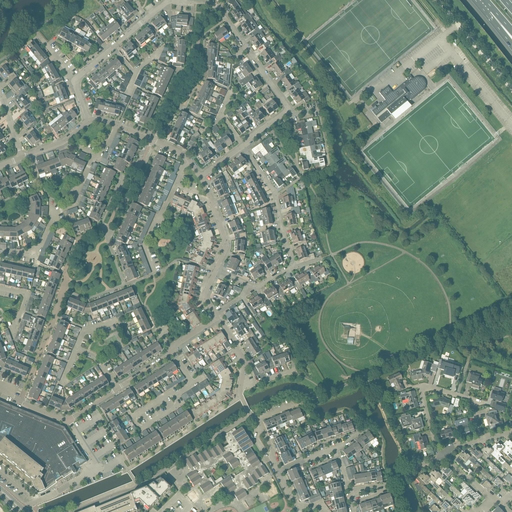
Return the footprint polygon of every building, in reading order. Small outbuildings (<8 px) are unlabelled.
[(113,8),(113,9),(114,10),(116,8),(124,2),(122,0),(116,0),(118,3),(114,5),(114,6),(113,6),(113,7),(113,8)] [(232,6),(234,10),(230,13),(234,17),(241,12),(239,9),(241,8),(235,0),(234,0),(231,0),(231,2),(229,1),(228,3),(232,6)] [(124,2),(116,8),(119,11),(121,11),(124,13),(131,7),(128,3),(126,4),(125,5),(124,3),(125,3),(124,2)] [(127,21),(134,16),(132,14),(135,11),(131,7),(124,13),(122,15),(127,21)] [(244,10),(241,12),(234,17),(237,22),(243,17),(245,20),(250,16),(248,14),(247,14),(244,10)] [(156,21),(162,28),(166,24),(163,20),(165,18),(162,14),(158,17),(159,18),(156,21)] [(181,28),(181,26),(182,16),(177,16),(177,17),(170,16),(171,23),(172,29),(175,29),(175,28),(176,28),(181,28)] [(251,19),(250,16),(245,20),(247,22),(240,27),(244,31),(255,23),(251,19)] [(112,18),(108,22),(110,25),(117,33),(119,32),(117,30),(120,28),(115,21),(112,18)] [(158,31),(162,28),(156,21),(152,24),(158,31)] [(253,31),(255,34),(260,30),(255,23),(244,31),(247,36),(253,31)] [(117,33),(110,25),(106,28),(111,35),(114,33),(116,34),(117,33)] [(61,26),(57,34),(60,36),(59,37),(62,38),(61,40),(63,41),(68,32),(63,29),(64,28),(61,26)] [(109,37),(111,35),(106,28),(104,26),(100,29),(109,40),(110,39),(109,37)] [(221,30),(219,32),(223,38),(228,34),(230,32),(226,27),(224,29),(224,28),(223,28),(223,27),(220,29),(221,30)] [(143,31),(149,39),(151,42),(156,38),(158,41),(160,39),(156,34),(154,36),(147,28),(143,31)] [(75,32),(70,29),(68,32),(63,41),(65,42),(66,40),(69,42),(75,32)] [(98,35),(103,42),(106,39),(107,41),(109,40),(100,29),(98,31),(100,33),(98,35)] [(253,45),(261,39),(264,37),(260,30),(255,34),(256,36),(250,40),(253,45)] [(149,39),(143,31),(139,35),(145,42),(149,39)] [(71,46),(72,47),(79,34),(75,32),(69,42),(72,44),(71,46)] [(219,32),(214,35),(219,41),(223,38),(219,32)] [(79,34),(72,47),(74,48),(75,46),(78,47),(82,40),(84,37),(82,36),(79,34)] [(145,42),(139,35),(134,38),(141,46),(145,42)] [(178,46),(185,47),(186,41),(184,41),(184,38),(174,37),(173,39),(176,40),(178,41),(178,42),(177,42),(174,44),(174,46),(176,46),(178,46)] [(208,44),(207,50),(215,51),(216,43),(211,39),(209,41),(209,44),(208,44)] [(264,44),(261,39),(253,45),(257,49),(263,45),(264,47),(269,44),(268,41),(264,44)] [(87,42),(82,40),(78,47),(81,49),(80,51),(82,52),(87,42)] [(27,47),(30,52),(39,45),(38,43),(36,45),(34,42),(28,46),(26,44),(24,46),(26,48),(27,47)] [(92,45),(87,42),(82,52),(84,53),(85,51),(88,53),(92,45)] [(130,42),(126,46),(132,53),(136,50),(130,42)] [(260,54),(263,59),(271,53),(268,49),(271,46),(269,44),(264,47),(266,50),(260,54)] [(30,52),(34,56),(41,50),(38,48),(40,46),(39,45),(30,52)] [(134,55),(132,53),(126,46),(121,49),(129,59),(134,55)] [(43,53),(41,50),(34,56),(37,60),(46,53),(44,52),(43,53)] [(40,65),(41,67),(44,65),(42,63),(47,59),(45,56),(47,55),(46,53),(37,60),(41,64),(40,65)] [(273,58),(275,61),(280,57),(278,55),(274,57),(271,53),(263,59),(266,63),(273,58)] [(271,67),(274,72),(282,66),(279,62),(282,60),(280,57),(275,61),(277,63),(271,67)] [(184,64),(184,59),(176,58),(173,58),(174,58),(173,66),(182,67),(182,64),(184,64)] [(112,60),(110,61),(117,69),(122,66),(116,59),(113,62),(112,60)] [(6,60),(0,65),(0,75),(0,76),(8,70),(5,66),(8,63),(6,60)] [(110,64),(108,66),(113,73),(117,69),(110,61),(109,62),(110,64)] [(238,73),(239,75),(249,68),(246,63),(238,69),(240,72),(238,73)] [(44,69),(46,73),(56,68),(55,66),(53,67),(51,64),(45,68),(44,65),(41,67),(43,69),(44,69)] [(161,68),(160,71),(171,76),(173,71),(160,65),(159,67),(161,68)] [(111,79),(115,75),(113,73),(108,66),(105,68),(103,67),(102,68),(109,76),(111,79)] [(282,66),(274,72),(277,76),(283,72),(285,74),(290,71),(288,68),(287,69),(286,67),(284,69),(282,66)] [(46,73),(49,78),(57,74),(55,71),(57,70),(56,68),(46,73)] [(102,71),(99,73),(105,80),(109,76),(102,68),(100,69),(102,71)] [(245,81),(244,78),(245,78),(252,72),(249,68),(239,75),(242,80),(238,82),(240,85),(245,81)] [(7,78),(9,80),(17,74),(15,75),(13,73),(12,74),(8,70),(0,76),(4,80),(7,78)] [(169,82),(171,76),(160,71),(159,71),(157,76),(157,77),(169,82)] [(281,81),(284,86),(292,80),(288,76),(292,73),(290,71),(285,74),(287,77),(281,81)] [(95,73),(94,75),(101,83),(102,85),(106,82),(105,80),(99,73),(97,75),(95,73)] [(219,77),(219,74),(208,73),(207,79),(214,79),(213,81),(227,88),(228,85),(228,84),(219,80),(219,77)] [(8,85),(11,89),(19,83),(16,79),(19,76),(17,74),(9,80),(11,83),(8,85)] [(53,82),(55,85),(57,83),(56,81),(61,78),(60,76),(58,77),(57,74),(49,78),(52,83),(53,82)] [(139,74),(136,79),(143,82),(145,77),(139,74)] [(91,81),(89,83),(95,90),(97,88),(96,87),(101,83),(94,75),(92,76),(94,78),(91,80),(91,81)] [(372,112),(380,122),(381,123),(410,100),(411,100),(422,91),(424,89),(425,88),(425,86),(425,84),(424,82),(423,80),(422,79),(420,78),(418,78),(416,78),(415,79),(413,79),(410,75),(406,79),(409,83),(406,85),(405,83),(400,87),(401,88),(394,94),(387,86),(379,93),(385,101),(377,108),(372,112)] [(166,87),(169,82),(157,77),(156,78),(158,79),(157,80),(160,81),(159,84),(166,87)] [(249,89),(259,82),(256,77),(249,82),(248,79),(245,81),(240,85),(242,87),(245,85),(249,89)] [(134,85),(140,88),(143,82),(136,79),(134,85)] [(293,86),(295,88),(300,85),(298,82),(295,85),(292,80),(284,86),(287,90),(293,86)] [(19,83),(11,89),(15,94),(18,91),(20,94),(28,87),(26,85),(25,85),(21,81),(19,83)] [(50,87),(48,88),(51,95),(53,94),(54,94),(56,93),(64,90),(63,87),(65,86),(64,84),(63,81),(60,82),(57,83),(55,85),(53,85),(51,86),(50,87)] [(215,86),(205,81),(203,87),(213,91),(215,86)] [(154,87),(157,89),(164,92),(166,87),(159,84),(156,82),(154,87)] [(259,82),(249,89),(252,94),(254,92),(254,93),(262,86),(259,82)] [(291,95),(294,100),(302,94),(298,90),(302,87),(300,85),(295,88),(297,91),(291,95)] [(267,86),(259,92),(261,95),(263,94),(264,95),(268,92),(269,93),(270,93),(268,90),(269,89),(267,86)] [(17,107),(25,101),(23,98),(27,95),(24,91),(28,87),(20,94),(14,98),(16,100),(13,103),(17,107)] [(203,87),(200,92),(211,97),(213,91),(203,87)] [(157,89),(154,94),(162,97),(164,92),(157,89)] [(54,94),(53,94),(55,99),(58,98),(68,94),(68,92),(65,93),(64,90),(56,93),(54,94)] [(211,97),(200,92),(198,97),(205,100),(208,102),(211,97)] [(303,100),(305,102),(310,99),(305,92),(302,94),(294,100),(297,104),(303,100)] [(58,98),(55,99),(57,104),(60,103),(68,100),(67,97),(69,96),(68,94),(58,98)] [(159,99),(151,96),(147,94),(146,97),(150,99),(149,101),(156,105),(159,99)] [(203,104),(205,100),(198,97),(196,102),(203,106),(207,108),(208,106),(203,104)] [(270,98),(266,101),(273,111),(278,108),(270,98)] [(102,114),(105,102),(97,100),(94,109),(97,110),(101,111),(100,114),(102,114)] [(23,109),(25,111),(27,110),(33,105),(31,102),(28,105),(25,101),(17,107),(20,111),(23,109)] [(105,102),(102,114),(104,114),(104,112),(108,113),(111,102),(105,101),(105,102)] [(149,101),(147,107),(154,110),(156,105),(149,101)] [(201,111),(203,106),(196,102),(194,101),(191,107),(201,111)] [(269,115),(273,111),(266,101),(262,104),(259,101),(257,103),(260,108),(263,106),(269,115)] [(111,102),(108,113),(111,114),(111,116),(112,117),(115,106),(116,103),(111,102)] [(147,107),(142,105),(141,107),(143,108),(142,111),(151,115),(154,110),(147,107)] [(124,108),(115,106),(112,117),(114,117),(115,115),(119,116),(120,111),(123,112),(124,108)] [(201,111),(191,107),(189,112),(201,117),(201,115),(199,114),(201,111)] [(71,110),(67,113),(74,122),(76,121),(74,119),(77,117),(76,115),(78,113),(76,108),(72,111),(71,110)] [(19,120),(22,125),(30,118),(27,114),(29,113),(27,110),(25,111),(20,116),(22,118),(19,120)] [(140,116),(142,117),(149,120),(151,115),(142,111),(140,110),(139,112),(141,113),(139,116),(140,116)] [(254,114),(260,121),(264,118),(259,110),(254,114)] [(252,111),(248,114),(249,116),(255,125),(260,121),(254,114),(252,111)] [(66,112),(61,115),(68,124),(71,121),(72,123),(74,122),(67,113),(66,112)] [(179,117),(186,121),(191,123),(192,120),(189,119),(191,116),(181,112),(179,117)] [(61,114),(57,118),(59,120),(66,129),(67,127),(66,126),(68,124),(61,115),(61,114)] [(138,121),(137,124),(143,127),(144,124),(147,126),(149,120),(142,117),(140,122),(138,121)] [(179,117),(177,123),(184,126),(186,121),(179,117)] [(32,128),(37,124),(35,121),(34,123),(30,118),(22,125),(26,129),(29,126),(31,129),(32,128)] [(236,123),(234,124),(241,134),(246,131),(240,123),(237,119),(235,121),(236,123)] [(305,123),(307,135),(312,134),(311,127),(314,126),(315,126),(317,126),(316,124),(316,121),(312,121),(312,119),(307,120),(307,122),(305,123)] [(59,120),(55,124),(60,130),(63,128),(64,130),(66,129),(59,120)] [(245,120),(240,123),(246,131),(250,128),(245,120)] [(299,124),(294,125),(295,128),(295,130),(301,129),(302,136),(307,135),(305,123),(304,120),(298,122),(299,124)] [(174,128),(181,131),(186,133),(188,134),(189,131),(183,128),(184,126),(177,123),(174,128)] [(60,130),(55,124),(50,127),(49,126),(47,127),(51,133),(53,131),(57,136),(59,134),(57,133),(60,130)] [(34,130),(32,128),(31,129),(26,133),(28,135),(25,138),(28,142),(36,136),(32,132),(34,130)] [(174,128),(172,133),(179,136),(181,131),(174,128)] [(229,131),(220,137),(222,139),(227,147),(232,144),(227,138),(231,135),(229,131)] [(169,138),(171,139),(170,142),(180,146),(181,143),(180,143),(182,138),(181,137),(179,136),(172,133),(169,138)] [(312,134),(307,135),(310,147),(314,146),(313,139),(316,138),(317,138),(319,138),(318,133),(312,134)] [(304,141),(305,147),(310,147),(307,135),(302,136),(297,137),(298,142),(300,142),(300,141),(304,141)] [(41,142),(36,136),(28,142),(32,147),(34,145),(35,146),(41,142)] [(270,137),(261,144),(268,154),(272,151),(269,147),(272,145),(271,143),(273,142),(270,137)] [(128,144),(137,148),(139,145),(138,145),(139,142),(130,139),(128,144)] [(227,147),(222,139),(217,142),(223,150),(227,147)] [(212,145),(210,146),(212,150),(215,149),(218,153),(223,150),(217,142),(213,146),(212,145)] [(122,148),(125,149),(135,153),(136,150),(136,148),(137,148),(128,144),(126,147),(123,145),(122,148)] [(264,156),(268,154),(261,144),(252,150),(255,155),(257,153),(260,151),(264,156)] [(320,144),(314,146),(310,147),(312,158),(317,157),(316,153),(320,152),(320,150),(321,150),(320,144)] [(208,149),(203,152),(209,160),(213,157),(210,152),(212,150),(210,146),(207,148),(208,149)] [(268,154),(275,163),(279,160),(275,155),(277,153),(278,153),(280,152),(277,147),(276,148),(272,151),(268,154)] [(306,152),(307,159),(312,158),(310,147),(305,147),(299,149),(300,154),(302,154),(302,153),(306,152)] [(135,153),(125,149),(123,154),(132,159),(134,155),(133,155),(134,153),(135,154),(135,153)] [(60,155),(57,156),(62,168),(66,166),(71,168),(76,157),(73,156),(74,153),(68,151),(66,151),(59,153),(60,155)] [(209,160),(203,152),(199,156),(204,163),(209,160)] [(119,157),(118,158),(130,164),(132,161),(131,160),(132,159),(123,154),(121,153),(119,156),(119,157)] [(275,163),(268,154),(264,156),(259,159),(259,160),(262,164),(264,163),(264,162),(267,160),(271,166),(275,163)] [(155,157),(154,160),(163,164),(170,167),(171,165),(164,162),(166,159),(157,155),(156,157),(155,157)] [(54,157),(51,158),(56,169),(61,167),(62,168),(57,156),(58,158),(55,159),(54,157)] [(247,165),(250,163),(245,156),(242,157),(242,156),(237,160),(242,167),(247,164),(247,165)] [(322,167),(322,168),(325,167),(325,165),(324,165),(323,156),(317,157),(312,158),(313,163),(319,162),(320,165),(319,165),(319,167),(322,167)] [(71,168),(70,170),(75,172),(76,170),(81,158),(79,157),(78,160),(75,159),(76,157),(71,168)] [(275,163),(282,173),(286,170),(282,165),(284,163),(285,163),(287,162),(284,157),(283,157),(279,160),(275,163)] [(50,161),(47,163),(51,173),(57,171),(56,169),(51,158),(49,159),(50,161)] [(84,160),(81,158),(76,170),(82,172),(86,164),(83,162),(84,160)] [(118,158),(116,164),(125,168),(125,167),(124,167),(125,165),(126,166),(127,163),(130,164),(118,158)] [(307,159),(301,161),(303,170),(303,171),(307,170),(309,170),(309,169),(308,169),(308,168),(307,167),(307,164),(313,163),(312,158),(307,159)] [(161,169),(163,164),(154,160),(155,160),(154,162),(153,162),(152,165),(154,167),(155,166),(161,169)] [(238,170),(242,167),(237,160),(233,163),(238,170)] [(43,161),(40,162),(45,173),(45,176),(51,173),(47,163),(44,164),(43,161)] [(36,167),(39,175),(45,173),(40,162),(37,163),(38,166),(36,167)] [(230,168),(227,170),(232,177),(235,175),(234,173),(238,170),(233,163),(228,166),(230,168)] [(266,169),(266,170),(267,171),(269,174),(274,171),(277,176),(278,176),(282,173),(275,163),(271,166),(266,169)] [(125,168),(116,164),(113,169),(122,173),(123,171),(124,171),(125,168)] [(163,170),(161,169),(155,166),(154,167),(154,168),(153,168),(152,171),(161,175),(163,170)] [(290,167),(286,170),(282,173),(285,177),(290,174),(291,176),(291,177),(292,178),(297,175),(291,167),(290,167)] [(28,180),(22,169),(19,170),(21,173),(18,175),(23,183),(28,180)] [(115,173),(106,169),(104,174),(113,178),(112,178),(113,176),(114,176),(115,173)] [(151,173),(149,176),(159,181),(161,175),(152,171),(151,171),(152,172),(151,173)] [(14,173),(12,175),(17,185),(19,188),(24,185),(23,183),(18,175),(16,176),(14,173)] [(221,173),(215,178),(216,181),(213,182),(215,187),(224,184),(222,179),(223,179),(221,173)] [(285,177),(282,173),(278,176),(277,176),(275,178),(273,179),(279,188),(282,186),(284,188),(286,187),(284,184),(283,185),(282,183),(281,183),(280,181),(285,177)] [(113,178),(104,174),(101,179),(111,184),(111,183),(110,183),(111,181),(112,182),(113,178)] [(244,179),(246,184),(255,179),(255,180),(260,178),(259,176),(254,178),(252,174),(244,179)] [(8,180),(8,181),(12,188),(17,185),(12,175),(9,176),(10,179),(8,180)] [(0,177),(0,178),(5,188),(6,191),(12,188),(8,181),(8,180),(6,177),(4,179),(2,176),(0,177)] [(147,182),(156,186),(159,181),(149,176),(149,177),(150,177),(149,179),(148,178),(147,182)] [(111,184),(101,179),(99,184),(108,189),(108,188),(109,186),(109,187),(111,184)] [(257,184),(255,180),(255,179),(246,184),(249,188),(257,184)] [(155,189),(156,186),(147,182),(147,184),(146,184),(145,187),(154,191),(157,192),(158,190),(155,189)] [(108,189),(99,184),(97,190),(106,194),(105,193),(106,192),(107,192),(108,189)] [(224,184),(215,187),(217,193),(225,189),(224,184)] [(249,188),(251,193),(260,189),(260,190),(265,187),(264,185),(259,188),(257,184),(249,188)] [(282,198),(283,204),(295,201),(292,186),(286,190),(286,191),(287,190),(288,197),(282,198)] [(152,196),(154,191),(145,187),(144,187),(145,187),(144,189),(142,192),(152,196)] [(223,196),(224,198),(230,196),(229,194),(227,194),(225,189),(217,193),(219,198),(223,196)] [(262,194),(260,190),(260,189),(251,193),(249,194),(252,199),(262,194)] [(106,194),(97,190),(94,195),(104,199),(103,199),(104,197),(105,197),(106,194)] [(140,197),(149,202),(152,196),(142,192),(143,193),(142,194),(141,194),(140,197)] [(170,205),(176,207),(180,197),(177,196),(179,193),(176,192),(170,205)] [(28,199),(29,201),(27,203),(28,204),(40,202),(38,197),(40,196),(39,193),(28,199)] [(176,207),(181,210),(185,200),(183,199),(184,196),(181,194),(180,197),(176,207)] [(252,199),(254,204),(265,198),(265,199),(270,197),(269,195),(264,197),(262,194),(252,199)] [(101,204),(102,202),(104,199),(94,195),(92,200),(96,202),(101,204)] [(225,201),(221,203),(223,208),(231,205),(233,204),(234,204),(236,203),(233,195),(230,196),(224,198),(225,201)] [(147,207),(149,202),(140,197),(140,198),(140,200),(139,199),(137,203),(147,207)] [(185,200),(181,210),(186,212),(191,202),(188,201),(190,198),(187,197),(185,200)] [(267,203),(265,199),(265,198),(254,204),(253,204),(255,207),(258,205),(259,208),(267,203)] [(204,214),(203,211),(205,211),(203,208),(202,205),(201,204),(201,203),(198,202),(195,201),(194,202),(191,201),(191,202),(186,212),(191,214),(193,218),(204,214)] [(295,201),(283,204),(284,209),(292,208),(293,211),(299,210),(299,206),(297,207),(295,201)] [(96,202),(94,207),(103,211),(102,211),(103,209),(104,209),(105,206),(101,204),(96,202)] [(130,208),(130,209),(139,213),(142,208),(132,203),(131,207),(131,209),(130,208)] [(231,205),(223,208),(225,213),(233,210),(236,209),(234,204),(233,204),(231,205)] [(103,211),(94,207),(91,212),(101,217),(101,216),(100,216),(101,214),(102,215),(103,211)] [(27,211),(27,213),(39,217),(40,212),(43,212),(43,213),(48,213),(48,210),(43,210),(32,209),(31,209),(30,211),(27,211)] [(128,214),(127,214),(137,218),(139,213),(130,209),(128,212),(129,212),(128,214)] [(233,210),(225,213),(227,218),(235,215),(238,214),(236,209),(233,210)] [(296,219),(296,215),(300,214),(299,210),(293,211),(289,212),(290,215),(286,215),(287,221),(296,219)] [(91,219),(90,220),(93,223),(95,220),(98,222),(99,220),(101,217),(91,212),(89,218),(91,219)] [(39,217),(27,213),(26,215),(29,217),(27,219),(38,225),(39,223),(37,222),(39,217)] [(193,218),(195,224),(205,220),(204,218),(207,217),(206,213),(204,214),(193,218)] [(125,219),(134,223),(137,218),(127,214),(126,217),(127,217),(126,219),(125,219)] [(235,221),(229,223),(231,229),(239,225),(237,220),(241,219),(240,216),(234,218),(235,221)] [(292,226),(293,229),(294,229),(299,227),(301,227),(303,226),(302,223),(300,223),(299,218),(296,219),(287,221),(288,226),(292,226)] [(24,219),(23,221),(31,230),(34,226),(36,228),(37,229),(39,226),(38,225),(27,219),(26,221),(24,219)] [(90,225),(93,223),(90,220),(89,221),(88,219),(82,221),(86,231),(89,229),(91,228),(90,225)] [(132,229),(134,223),(125,219),(124,222),(124,223),(124,224),(123,224),(132,229)] [(195,224),(197,230),(207,226),(206,223),(209,222),(208,219),(205,220),(195,224)] [(262,227),(259,227),(259,230),(266,229),(265,226),(272,224),(271,219),(262,221),(263,224),(262,224),(262,225),(262,227)] [(31,230),(23,221),(21,222),(22,225),(20,226),(26,237),(28,236),(27,233),(31,230)] [(86,231),(82,221),(77,223),(81,233),(84,231),(85,230),(86,231)] [(71,225),(72,225),(75,235),(79,233),(78,233),(80,232),(80,233),(81,233),(77,223),(71,225)] [(23,238),(26,237),(20,226),(18,227),(16,224),(14,225),(17,238),(22,235),(23,238)] [(121,230),(120,230),(130,234),(132,229),(123,224),(121,228),(122,228),(121,230)] [(197,230),(199,235),(209,232),(209,231),(208,229),(211,228),(210,225),(207,226),(197,230)] [(239,225),(231,229),(233,234),(234,234),(238,232),(239,236),(246,235),(245,233),(243,233),(242,230),(241,231),(239,225)] [(299,227),(294,229),(295,231),(290,233),(292,239),(301,236),(299,232),(302,231),(301,227),(299,227)] [(261,233),(262,238),(274,235),(273,230),(267,231),(266,229),(259,230),(260,233),(261,233)] [(127,239),(130,234),(120,230),(119,233),(120,233),(119,235),(118,235),(127,239)] [(201,240),(199,244),(210,249),(211,247),(213,248),(214,244),(213,244),(214,241),(210,241),(210,240),(210,238),(214,237),(213,233),(212,234),(211,231),(209,231),(209,232),(199,235),(201,240)] [(74,239),(68,237),(64,235),(62,241),(71,245),(71,244),(72,243),(74,239)] [(125,245),(127,239),(118,235),(117,238),(116,241),(119,242),(119,245),(123,245),(123,244),(125,245)] [(235,246),(244,247),(246,247),(246,238),(246,235),(239,236),(240,241),(235,241),(235,246)] [(274,235),(262,238),(263,243),(262,244),(263,246),(269,245),(269,242),(275,241),(274,235)] [(298,243),(299,245),(306,243),(305,238),(302,239),(301,236),(292,239),(294,244),(298,243)] [(62,241),(60,246),(69,250),(68,249),(69,248),(70,248),(71,245),(62,241)] [(308,247),(306,243),(299,245),(300,248),(295,249),(297,255),(306,252),(305,248),(308,247)] [(199,244),(196,250),(206,254),(207,252),(210,253),(212,250),(210,249),(199,244)] [(116,252),(117,255),(127,251),(125,246),(123,247),(123,245),(119,245),(119,248),(116,249),(117,252),(116,252)] [(69,250),(60,246),(57,251),(67,255),(66,255),(67,253),(68,253),(69,250)] [(196,250),(194,255),(204,260),(205,257),(208,258),(209,255),(206,254),(196,250)] [(57,251),(55,256),(64,260),(65,258),(67,255),(57,251)] [(118,257),(119,260),(129,257),(127,251),(117,255),(118,255),(119,257),(118,257)] [(271,254),(273,257),(278,265),(283,262),(281,260),(284,260),(281,251),(271,254)] [(304,259),(305,262),(315,258),(313,254),(308,255),(306,252),(297,255),(299,261),(304,259)] [(52,255),(50,260),(53,261),(62,266),(62,265),(61,265),(62,263),(63,264),(64,260),(55,256),(52,255)] [(207,261),(204,260),(194,255),(191,261),(201,266),(203,263),(205,264),(207,261)] [(131,262),(129,257),(119,260),(120,261),(120,260),(121,262),(120,262),(121,266),(131,262)] [(273,268),(268,260),(266,257),(259,261),(263,267),(265,265),(268,271),(273,268)] [(268,260),(273,268),(278,265),(273,257),(268,260)] [(231,258),(228,263),(237,267),(239,262),(231,258)] [(62,266),(53,261),(50,267),(59,271),(60,269),(61,269),(62,266)] [(257,263),(253,266),(254,269),(259,277),(264,274),(260,268),(263,267),(259,261),(257,262),(257,263)] [(133,267),(131,262),(121,266),(122,266),(123,268),(122,268),(124,271),(133,267)] [(237,267),(228,263),(226,268),(235,272),(237,267)] [(186,265),(184,271),(195,273),(195,271),(198,271),(199,268),(186,265)] [(323,269),(320,265),(315,268),(320,276),(324,274),(325,276),(329,274),(326,267),(323,269)] [(16,276),(15,279),(21,281),(22,277),(23,269),(20,268),(21,267),(18,266),(16,276)] [(135,273),(133,267),(124,271),(125,273),(124,273),(126,276),(135,273)] [(320,276),(315,268),(310,271),(313,275),(311,277),(310,275),(314,281),(315,283),(319,280),(317,278),(320,276)] [(259,277),(254,269),(249,272),(254,280),(259,277)] [(194,279),(194,276),(197,277),(198,274),(195,273),(184,271),(183,277),(194,279)] [(52,272),(50,278),(59,281),(60,278),(59,278),(60,275),(52,272)] [(305,272),(300,275),(305,283),(308,281),(309,284),(311,282),(314,281),(310,275),(307,276),(305,272)] [(137,278),(135,273),(126,276),(126,277),(126,276),(127,278),(126,278),(128,282),(137,278)] [(305,283),(300,275),(299,275),(298,274),(294,277),(297,283),(295,284),(297,287),(299,290),(303,288),(302,285),(305,283)] [(183,277),(182,283),(192,285),(193,282),(196,283),(197,280),(194,279),(183,277)] [(59,283),(59,281),(50,278),(48,283),(56,286),(57,283),(59,283)] [(288,279),(284,282),(289,290),(290,292),(294,289),(297,287),(295,284),(293,281),(291,283),(290,281),(288,279)] [(44,287),(46,288),(56,292),(56,289),(55,289),(56,286),(48,283),(45,282),(44,287)] [(281,288),(279,290),(283,297),(282,296),(285,294),(284,293),(289,290),(284,282),(279,285),(281,288)] [(191,291),(192,288),(195,289),(195,285),(192,285),(182,283),(180,289),(191,291)] [(217,289),(225,293),(229,295),(232,287),(226,284),(225,287),(219,284),(217,289)] [(283,297),(279,290),(276,292),(273,286),(268,289),(273,298),(275,300),(279,297),(280,299),(283,297)] [(136,295),(135,296),(131,287),(128,288),(129,289),(126,290),(129,298),(134,296),(135,298),(137,297),(136,295)] [(55,294),(56,292),(46,288),(44,294),(53,297),(54,294),(55,294)] [(180,289),(179,295),(190,297),(190,294),(193,295),(194,291),(191,291),(180,289)] [(225,293),(217,289),(214,294),(220,297),(219,300),(226,303),(227,300),(223,298),(225,293)] [(269,301),(273,298),(268,289),(263,292),(267,299),(265,300),(269,306),(271,305),(269,301)] [(124,301),(129,298),(126,290),(123,291),(123,290),(120,291),(124,301)] [(118,303),(124,301),(120,291),(118,292),(118,293),(115,294),(118,303)] [(44,294),(43,299),(52,302),(53,300),(52,300),(53,297),(44,294)] [(113,305),(118,303),(115,294),(112,296),(112,295),(110,296),(113,305)] [(189,303),(189,300),(192,301),(193,297),(190,297),(179,295),(177,305),(189,303)] [(108,307),(113,305),(110,296),(107,296),(108,297),(105,299),(108,307)] [(258,296),(253,299),(258,307),(260,310),(265,307),(266,308),(269,306),(265,300),(262,302),(258,296)] [(66,306),(72,309),(75,300),(73,299),(73,300),(69,298),(66,306)] [(43,299),(41,304),(49,307),(50,304),(51,305),(52,302),(43,299)] [(103,309),(108,307),(105,299),(102,300),(101,299),(99,300),(103,309)] [(254,310),(258,307),(253,299),(248,301),(252,308),(250,309),(254,315),(256,314),(254,310)] [(78,301),(75,300),(72,309),(77,311),(80,303),(77,302),(78,301)] [(97,302),(94,303),(97,311),(103,309),(99,300),(97,301),(97,302)] [(83,304),(80,303),(77,311),(76,312),(77,312),(78,311),(82,313),(87,313),(87,304),(86,304),(84,303),(83,304)] [(97,313),(98,312),(97,311),(94,303),(91,304),(91,303),(88,304),(87,304),(87,313),(92,313),(97,311),(97,313)] [(177,305),(183,314),(194,306),(193,304),(190,305),(189,303),(177,305)] [(41,304),(39,310),(48,313),(49,311),(48,310),(49,307),(41,304)] [(230,311),(225,314),(228,319),(236,314),(233,309),(236,308),(234,305),(228,309),(230,311)] [(196,309),(194,306),(183,314),(186,319),(195,313),(193,311),(196,309)] [(133,312),(135,317),(144,313),(143,311),(142,311),(140,308),(133,312)] [(47,315),(48,313),(39,310),(37,315),(45,318),(46,315),(47,315)] [(199,314),(197,311),(195,313),(186,319),(189,324),(198,318),(197,316),(199,314)] [(236,314),(228,319),(231,324),(232,323),(233,325),(243,319),(239,312),(236,314)] [(135,317),(138,323),(146,319),(144,316),(145,315),(144,313),(135,317)] [(24,314),(22,320),(25,321),(26,321),(29,322),(30,319),(31,317),(27,315),(24,314)] [(201,316),(198,318),(189,324),(193,329),(202,323),(200,321),(202,319),(201,316)] [(36,318),(34,324),(43,327),(44,325),(43,324),(44,321),(36,318)] [(138,323),(140,328),(149,323),(148,321),(147,322),(146,319),(138,323)] [(237,333),(248,326),(243,319),(233,325),(235,328),(234,329),(237,333)] [(68,324),(60,320),(59,323),(58,323),(57,325),(66,329),(68,324)] [(43,327),(34,324),(31,323),(29,328),(32,329),(40,332),(41,329),(42,330),(43,327)] [(149,323),(140,328),(143,333),(151,329),(149,326),(150,326),(149,323)] [(64,334),(66,329),(57,325),(56,328),(57,328),(56,331),(64,334)] [(248,326),(237,333),(240,338),(245,335),(247,337),(253,333),(250,329),(247,331),(245,328),(248,326)] [(32,329),(30,335),(39,338),(40,336),(39,335),(40,332),(32,329)] [(64,334),(56,331),(55,334),(54,334),(53,336),(62,340),(64,334)] [(216,331),(214,332),(215,335),(221,344),(223,343),(226,349),(230,346),(227,340),(221,331),(220,332),(218,333),(216,331)] [(248,340),(243,343),(246,348),(254,343),(257,341),(255,338),(253,333),(247,337),(248,340)] [(216,347),(221,344),(215,335),(213,336),(211,334),(209,336),(210,338),(216,347)] [(39,338),(30,335),(28,340),(36,343),(37,340),(38,340),(39,338)] [(53,339),(52,342),(60,345),(62,340),(53,336),(52,338),(53,339)] [(211,350),(216,347),(210,338),(208,340),(206,337),(203,339),(205,341),(211,350)] [(28,340),(26,345),(36,349),(36,346),(35,346),(36,343),(28,340)] [(206,354),(211,350),(205,341),(203,343),(201,340),(198,342),(200,345),(206,354)] [(254,343),(246,348),(249,352),(257,347),(255,344),(258,342),(257,341),(254,343)] [(60,345),(52,342),(50,345),(49,344),(48,346),(57,350),(60,345)] [(162,350),(157,343),(152,346),(157,354),(159,353),(159,352),(162,350)] [(201,357),(206,354),(200,345),(198,346),(196,344),(193,345),(197,350),(201,357)] [(24,353),(27,354),(27,352),(33,354),(34,351),(35,351),(36,349),(26,345),(24,353)] [(55,356),(57,350),(48,346),(47,349),(48,349),(47,352),(55,356)] [(152,346),(147,349),(152,356),(155,355),(157,354),(152,346)] [(140,347),(135,350),(138,355),(142,362),(145,361),(146,362),(148,360),(143,352),(140,347)] [(257,347),(249,352),(252,357),(260,352),(257,347)] [(152,356),(147,349),(143,352),(148,360),(150,359),(149,358),(152,356)] [(203,359),(201,357),(197,350),(195,351),(194,352),(193,349),(190,351),(192,354),(198,363),(203,359)] [(285,353),(281,354),(285,363),(290,361),(288,356),(291,355),(290,353),(289,349),(288,350),(284,351),(285,353)] [(268,352),(265,353),(267,359),(271,367),(274,366),(275,367),(280,365),(276,356),(271,358),(271,357),(271,358),(268,352)] [(188,353),(185,354),(192,366),(193,368),(194,367),(193,365),(198,363),(192,354),(189,355),(188,353)] [(265,361),(260,364),(264,372),(269,370),(268,368),(271,367),(267,359),(265,353),(262,355),(265,360),(264,360),(265,361)] [(281,354),(276,356),(280,365),(285,363),(281,354)] [(54,359),(46,355),(45,358),(44,358),(43,360),(52,364),(54,359)] [(142,362),(138,355),(133,358),(138,366),(140,365),(140,364),(142,362)] [(438,366),(437,368),(440,369),(444,370),(443,374),(444,374),(449,376),(453,377),(454,373),(458,375),(459,373),(461,365),(453,363),(447,362),(448,358),(444,357),(443,360),(440,359),(438,363),(438,366)] [(133,358),(128,361),(133,369),(135,367),(136,368),(138,366),(133,358)] [(223,364),(221,362),(224,360),(222,358),(211,365),(214,370),(223,364)] [(7,360),(6,359),(0,365),(3,369),(6,370),(6,369),(9,370),(12,362),(7,360)] [(50,369),(52,364),(43,360),(42,363),(43,363),(41,366),(50,369)] [(133,369),(128,361),(123,364),(129,373),(131,371),(130,370),(133,369)] [(251,361),(249,362),(250,366),(254,376),(259,374),(259,375),(264,372),(260,364),(253,367),(253,365),(254,365),(253,364),(252,361),(251,361)] [(12,372),(14,373),(18,364),(12,362),(9,370),(12,371),(12,372)] [(438,366),(424,362),(422,370),(410,373),(412,381),(419,379),(420,380),(422,379),(422,378),(423,378),(422,375),(426,374),(426,373),(429,374),(430,371),(436,372),(437,368),(438,366)] [(169,364),(167,365),(172,373),(177,370),(172,363),(170,364),(169,364)] [(214,370),(212,372),(215,377),(217,375),(226,370),(226,369),(225,367),(227,366),(225,363),(223,364),(214,370)] [(20,375),(23,367),(18,364),(14,373),(16,374),(17,373),(20,375)] [(123,364),(119,367),(123,375),(126,373),(126,374),(129,373),(123,364)] [(165,367),(163,369),(167,376),(169,379),(174,375),(172,373),(167,365),(165,366),(165,367)] [(50,369),(41,366),(40,369),(39,369),(38,371),(47,375),(50,369)] [(28,369),(23,367),(20,375),(22,376),(22,377),(25,378),(28,369)] [(123,375),(119,367),(113,371),(119,379),(121,377),(123,375)] [(219,384),(231,387),(231,384),(233,384),(234,381),(233,381),(234,378),(234,376),(232,373),(230,370),(229,371),(227,368),(226,369),(226,370),(217,375),(220,380),(219,384)] [(159,370),(157,371),(163,379),(167,376),(163,369),(160,371),(159,370)] [(45,380),(47,375),(38,371),(37,373),(38,374),(37,377),(45,380)] [(153,375),(158,382),(163,379),(157,371),(155,373),(156,373),(153,375)] [(399,373),(388,378),(390,384),(393,383),(397,392),(403,390),(399,380),(402,379),(399,373)] [(472,374),(469,373),(466,382),(470,383),(470,382),(472,382),(471,387),(479,390),(480,385),(481,385),(483,381),(479,379),(480,375),(473,373),(472,374)] [(150,376),(148,377),(153,386),(158,382),(153,375),(150,377),(150,376)] [(104,376),(99,380),(103,387),(106,385),(107,386),(109,385),(104,376)] [(45,380),(37,377),(36,379),(35,379),(34,381),(43,385),(45,380)] [(144,381),(148,389),(153,386),(148,377),(146,379),(146,380),(144,381)] [(103,387),(99,380),(94,383),(99,391),(101,389),(103,387)] [(206,380),(201,383),(204,388),(209,385),(206,380)] [(45,386),(43,385),(34,381),(33,384),(34,384),(33,387),(41,390),(43,391),(45,386)] [(140,382),(138,384),(143,392),(148,389),(144,381),(141,383),(140,382)] [(94,383),(89,386),(94,393),(96,391),(97,392),(99,391),(94,383)] [(201,383),(196,386),(199,391),(204,388),(201,383)] [(134,388),(138,395),(143,392),(138,384),(136,385),(137,386),(134,388)] [(220,402),(221,402),(223,400),(224,402),(226,400),(229,398),(230,397),(231,393),(232,390),(230,390),(231,387),(219,384),(218,389),(213,392),(215,394),(220,402)] [(94,393),(89,386),(84,389),(90,397),(92,396),(91,395),(94,393)] [(196,386),(191,390),(194,395),(199,391),(196,386)] [(41,390),(33,387),(32,390),(31,390),(30,392),(39,396),(41,390)] [(84,389),(80,392),(84,399),(87,397),(87,398),(90,397),(84,389)] [(126,390),(124,391),(129,400),(134,396),(130,389),(127,391),(126,390)] [(194,395),(191,390),(186,393),(189,398),(194,395)] [(123,394),(120,395),(125,403),(127,406),(132,403),(129,400),(124,391),(122,393),(123,394)] [(504,394),(496,391),(493,391),(491,398),(499,400),(498,402),(497,402),(495,408),(504,411),(506,405),(501,403),(501,401),(502,402),(504,394)] [(36,403),(39,396),(30,392),(29,394),(30,395),(28,398),(32,399),(31,401),(36,403)] [(80,392),(75,395),(80,403),(82,402),(82,401),(84,399),(80,392)] [(410,409),(418,407),(413,392),(406,394),(400,396),(401,401),(408,399),(410,409)] [(180,396),(184,401),(189,398),(186,393),(180,396)] [(216,406),(219,405),(221,403),(221,402),(220,402),(215,394),(210,397),(215,405),(216,405),(216,406)] [(80,403),(75,395),(70,398),(75,405),(77,404),(78,405),(80,403)] [(117,396),(115,397),(120,406),(125,403),(120,395),(117,397),(117,396)] [(52,397),(48,406),(51,407),(51,406),(54,407),(58,399),(52,397)] [(113,400),(110,401),(115,409),(120,406),(115,397),(112,399),(113,400)] [(210,397),(205,401),(210,409),(210,408),(211,410),(216,406),(216,405),(215,405),(210,397)] [(49,400),(46,399),(44,398),(41,405),(46,407),(49,400)] [(72,407),(75,405),(70,398),(65,401),(64,401),(65,410),(70,410),(73,408),(72,407)] [(441,398),(433,400),(435,407),(440,406),(448,408),(447,414),(451,414),(454,406),(450,404),(451,401),(446,400),(442,399),(441,398)] [(58,399),(54,407),(57,408),(57,409),(60,411),(65,410),(64,401),(63,401),(58,399)] [(107,402),(105,404),(110,412),(115,409),(110,401),(108,403),(107,402)] [(205,412),(206,413),(211,410),(210,408),(210,409),(205,401),(200,404),(205,412)] [(22,421),(23,419),(26,412),(20,410),(9,405),(4,403),(0,413),(0,421),(2,423),(11,426),(13,421),(21,424),(22,421)] [(110,412),(105,404),(103,405),(103,406),(101,408),(105,415),(110,412)] [(200,404),(195,407),(200,415),(201,416),(206,413),(205,412),(200,404)] [(195,407),(190,411),(196,420),(201,416),(200,415),(195,407)] [(296,410),(294,411),(297,419),(305,416),(304,413),(301,414),(298,408),(296,409),(296,410)] [(497,422),(496,417),(495,414),(497,413),(496,410),(494,410),(488,412),(489,415),(486,416),(487,419),(486,419),(488,426),(495,424),(496,427),(503,425),(502,421),(497,422)] [(291,411),(289,412),(288,412),(292,420),(294,425),(296,424),(294,421),(297,419),(294,411),(291,412),(291,411)] [(32,442),(33,442),(39,428),(45,430),(48,421),(26,412),(23,419),(22,421),(28,423),(22,437),(22,438),(27,440),(28,440),(28,441),(32,442)] [(187,412),(182,415),(189,425),(191,424),(190,422),(192,421),(187,412)] [(285,412),(283,413),(288,425),(290,425),(289,421),(292,420),(288,412),(286,413),(285,412)] [(286,426),(288,425),(283,413),(280,414),(281,415),(278,416),(282,424),(285,423),(286,426)] [(189,425),(182,415),(178,417),(184,426),(186,425),(187,426),(189,425)] [(410,415),(400,418),(403,428),(412,425),(414,430),(423,428),(421,418),(411,421),(410,415)] [(275,416),(273,417),(278,430),(280,429),(279,426),(282,424),(278,416),(276,417),(275,416)] [(178,417),(174,420),(181,430),(183,429),(182,427),(184,426),(178,417)] [(271,419),(269,420),(272,429),(275,427),(276,430),(278,430),(273,417),(271,418),(271,419)] [(467,418),(462,419),(453,422),(455,428),(460,427),(461,428),(460,428),(462,434),(470,432),(468,426),(467,425),(469,424),(467,418)] [(109,428),(111,430),(119,425),(116,420),(109,424),(110,427),(109,428)] [(181,430),(174,420),(170,422),(176,431),(178,430),(179,431),(181,430)] [(269,430),(272,429),(269,420),(266,422),(265,420),(263,421),(268,434),(270,433),(269,430)] [(351,422),(346,424),(349,433),(351,432),(352,433),(354,432),(354,431),(357,430),(354,420),(350,421),(351,422)] [(11,433),(17,435),(21,424),(13,421),(11,426),(13,427),(11,433)] [(22,421),(21,424),(17,435),(22,437),(28,423),(22,421)] [(48,421),(45,430),(39,443),(54,466),(60,463),(63,468),(68,465),(72,472),(73,473),(73,474),(74,474),(75,474),(76,473),(76,472),(75,471),(74,470),(86,462),(64,428),(48,421)] [(170,422),(166,425),(173,435),(175,434),(174,433),(176,431),(170,422)] [(336,422),(334,423),(338,436),(341,435),(340,434),(343,433),(340,424),(337,426),(336,422)] [(341,422),(340,423),(340,424),(343,433),(344,436),(346,435),(346,433),(349,433),(346,424),(343,425),(341,422)] [(333,427),(330,428),(333,436),(335,435),(336,437),(338,436),(334,423),(332,424),(333,427)] [(115,434),(122,430),(119,425),(111,430),(112,432),(113,432),(115,434)] [(173,435),(166,425),(162,428),(168,436),(170,435),(171,437),(173,435)] [(330,437),(333,436),(330,428),(329,426),(326,427),(326,426),(324,427),(328,440),(331,439),(330,437)] [(319,429),(320,431),(323,440),(325,439),(326,440),(328,440),(324,427),(322,427),(322,428),(319,429)] [(448,429),(440,431),(442,440),(446,439),(450,438),(454,437),(454,438),(457,437),(455,432),(452,432),(451,427),(447,428),(448,429)] [(39,444),(39,443),(45,430),(39,428),(33,442),(35,443),(37,444),(38,444),(39,444)] [(162,428),(158,430),(163,439),(165,441),(165,440),(167,439),(166,438),(168,436),(162,428)] [(210,451),(208,449),(197,456),(195,454),(184,461),(190,470),(190,469),(192,472),(186,476),(193,487),(199,483),(201,486),(200,486),(204,494),(213,488),(220,484),(221,483),(224,488),(223,489),(224,489),(228,494),(227,495),(233,491),(235,493),(233,495),(234,494),(238,501),(237,502),(247,496),(245,492),(248,490),(247,490),(253,486),(253,487),(254,487),(253,486),(258,483),(259,484),(259,483),(257,480),(262,477),(263,478),(263,477),(262,476),(268,473),(268,474),(269,474),(263,465),(263,466),(261,463),(260,463),(258,461),(256,458),(257,457),(256,457),(253,452),(254,452),(253,452),(250,448),(253,446),(252,443),(254,442),(255,441),(252,437),(249,432),(246,435),(242,428),(236,431),(234,428),(226,434),(226,435),(224,437),(228,445),(223,448),(221,444),(210,451)] [(320,441),(323,440),(320,431),(317,432),(315,429),(313,430),(318,443),(320,442),(320,441)] [(116,437),(117,440),(125,434),(122,430),(115,434),(117,437),(116,437)] [(307,433),(305,434),(312,446),(314,445),(313,444),(316,442),(312,435),(313,434),(311,431),(307,433)] [(367,434),(364,435),(369,443),(370,442),(371,445),(374,443),(372,441),(376,438),(371,431),(369,432),(368,431),(366,432),(367,434)] [(156,432),(151,435),(157,443),(159,442),(160,443),(162,442),(161,440),(156,432)] [(419,442),(421,450),(429,448),(427,441),(425,437),(421,438),(420,433),(413,435),(415,443),(419,442)] [(119,441),(121,444),(129,439),(125,434),(117,440),(118,442),(119,441)] [(312,446),(305,434),(303,435),(305,438),(302,439),(306,447),(308,446),(309,447),(312,446)] [(157,443),(151,435),(147,437),(154,447),(156,446),(155,445),(157,443)] [(276,445),(284,441),(283,438),(286,437),(285,435),(273,441),(274,443),(275,443),(276,445)] [(361,436),(359,437),(367,448),(369,447),(367,445),(369,443),(364,435),(362,437),(361,436)] [(147,437),(143,440),(149,449),(151,447),(152,449),(154,447),(147,437)] [(358,440),(355,441),(356,443),(360,449),(361,449),(363,447),(365,450),(367,448),(359,437),(357,439),(358,440)] [(4,439),(0,443),(0,460),(32,486),(33,486),(34,489),(37,487),(38,489),(45,479),(44,478),(41,476),(44,472),(29,460),(26,457),(15,448),(17,442),(14,441),(14,440),(9,438),(4,440),(4,439)] [(306,447),(302,439),(299,441),(297,438),(295,439),(302,451),(304,450),(304,449),(306,447)] [(503,452),(511,460),(511,454),(510,453),(509,453),(511,449),(511,441),(510,439),(507,441),(502,446),(503,446),(502,446),(506,449),(503,452)] [(149,449),(143,440),(139,442),(146,453),(148,451),(147,450),(149,449)] [(278,448),(276,448),(277,451),(292,444),(291,442),(289,443),(287,440),(284,441),(276,445),(278,448)] [(26,457),(31,448),(31,447),(26,445),(25,445),(23,444),(18,442),(17,442),(15,448),(26,457)] [(139,442),(135,445),(141,454),(143,453),(144,454),(146,453),(139,442)] [(491,449),(494,452),(492,455),(496,458),(500,463),(503,460),(499,456),(498,456),(502,451),(503,452),(506,449),(502,446),(503,446),(502,446),(498,442),(496,444),(495,444),(493,446),(493,447),(491,449)] [(353,443),(351,444),(359,456),(360,457),(361,456),(359,452),(361,450),(361,449),(360,449),(356,443),(354,444),(353,443)] [(288,452),(289,451),(288,448),(293,446),(292,444),(277,451),(278,453),(280,452),(281,455),(288,452)] [(350,447),(347,449),(352,456),(355,454),(357,457),(359,456),(351,444),(349,446),(350,447)] [(141,454),(135,445),(131,448),(138,458),(140,456),(139,455),(141,454)] [(491,449),(487,445),(485,447),(484,447),(482,450),(480,452),(483,455),(481,458),(491,468),(494,465),(488,459),(487,459),(491,454),(492,455),(494,452),(491,449)] [(32,448),(31,448),(26,457),(29,460),(40,455),(40,454),(39,454),(39,453),(38,452),(37,452),(36,452),(34,451),(34,450),(34,449),(33,448),(32,448)] [(131,448),(127,450),(133,459),(135,458),(136,459),(138,458),(131,448)] [(470,461),(471,462),(480,471),(483,468),(477,462),(476,462),(475,462),(480,457),(481,458),(483,455),(480,452),(476,448),(473,451),(473,450),(468,455),(469,456),(472,458),(470,461)] [(281,458),(279,459),(281,461),(293,455),(296,454),(295,452),(293,449),(292,450),(289,451),(288,452),(281,455),(280,455),(281,458)] [(344,449),(342,451),(346,457),(348,459),(349,459),(349,460),(350,460),(353,458),(352,456),(347,449),(345,450),(344,449)] [(127,450),(123,453),(130,463),(132,462),(131,460),(133,459),(127,450)] [(472,458),(469,456),(468,455),(464,451),(462,454),(462,453),(454,460),(469,474),(472,471),(466,466),(471,462),(470,461),(472,458)] [(49,469),(40,455),(29,460),(44,472),(49,469)] [(294,457),(293,455),(281,461),(282,463),(283,463),(284,465),(292,462),(291,458),(294,457)] [(338,470),(335,461),(332,463),(332,461),(329,462),(335,475),(337,474),(335,471),(338,470)] [(327,465),(325,466),(328,474),(331,473),(333,476),(335,475),(329,462),(327,463),(327,465)] [(511,468),(510,466),(505,462),(503,465),(502,466),(504,468),(505,467),(509,471),(510,471),(506,476),(505,475),(502,478),(506,481),(510,485),(511,482),(511,468)] [(57,472),(58,472),(63,468),(60,463),(54,466),(54,467),(54,468),(57,472)] [(58,472),(61,477),(63,477),(72,472),(68,465),(63,468),(58,472)] [(325,475),(328,474),(325,466),(322,467),(322,465),(319,466),(325,479),(326,481),(327,480),(325,475)] [(505,475),(496,467),(494,465),(491,468),(498,474),(499,475),(494,479),(494,478),(491,481),(494,484),(499,488),(501,486),(504,484),(503,483),(506,481),(502,478),(505,475)] [(317,469),(315,470),(318,478),(322,477),(323,480),(325,479),(319,466),(317,467),(317,469)] [(353,466),(351,467),(352,470),(353,473),(353,476),(354,479),(354,482),(353,482),(353,485),(360,484),(359,475),(356,475),(355,472),(354,469),(353,466)] [(441,480),(448,487),(450,489),(453,486),(447,480),(446,480),(450,475),(451,476),(454,473),(446,466),(444,468),(443,468),(441,471),(439,473),(440,474),(442,476),(440,479),(441,480)] [(287,475),(288,478),(300,472),(300,470),(299,471),(298,467),(295,468),(287,472),(288,475),(287,475)] [(492,486),(494,484),(491,481),(494,478),(483,468),(480,471),(486,477),(487,477),(488,478),(483,482),(482,481),(480,484),(487,491),(490,489),(493,487),(492,486)] [(56,482),(56,479),(54,475),(53,475),(49,469),(44,472),(41,476),(45,479),(38,489),(39,492),(44,490),(56,482)] [(428,476),(431,479),(429,482),(437,490),(439,492),(442,489),(437,485),(441,480),(440,479),(442,476),(440,474),(439,473),(435,469),(433,472),(432,471),(430,474),(428,476)] [(315,479),(318,478),(315,470),(312,471),(312,470),(309,471),(315,483),(317,483),(315,479)] [(300,472),(288,478),(289,480),(290,479),(291,482),(293,482),(292,481),(299,479),(299,478),(301,478),(302,477),(301,474),(300,472)] [(414,485),(414,486),(417,493),(421,489),(428,495),(431,492),(424,486),(423,486),(428,481),(429,482),(431,479),(428,476),(424,472),(421,475),(421,474),(416,479),(420,483),(417,485),(414,485)] [(170,488),(164,482),(160,478),(146,488),(145,488),(158,500),(170,488)] [(292,485),(293,487),(306,482),(305,480),(302,481),(301,478),(299,478),(299,479),(292,481),(293,482),(294,484),(292,485)] [(461,483),(460,484),(462,486),(465,489),(468,492),(464,496),(462,499),(465,502),(466,503),(469,506),(471,504),(473,505),(477,500),(477,499),(480,496),(476,492),(475,493),(468,486),(466,484),(465,483),(462,481),(461,483)] [(306,482),(293,487),(294,489),(296,489),(297,491),(305,488),(304,485),(306,484),(307,484),(306,482)] [(328,485),(329,490),(332,490),(340,488),(340,484),(341,484),(341,482),(328,485)] [(466,503),(465,502),(462,499),(464,496),(453,486),(450,489),(457,495),(458,496),(453,500),(453,499),(450,502),(453,505),(458,509),(460,507),(461,508),(466,503)] [(298,494),(296,495),(298,497),(310,492),(309,490),(308,487),(307,487),(305,488),(297,491),(298,494)] [(142,489),(137,492),(130,494),(135,505),(141,502),(148,510),(147,511),(156,503),(158,500),(145,488),(142,489)] [(442,489),(439,492),(446,498),(447,499),(442,503),(441,502),(439,505),(442,508),(443,509),(446,511),(449,510),(452,508),(451,507),(453,505),(450,502),(453,499),(442,489)] [(310,492),(298,497),(299,499),(300,499),(301,502),(308,499),(308,498),(311,497),(312,496),(311,493),(310,492)] [(330,495),(328,496),(329,498),(331,498),(332,501),(343,498),(342,495),(344,495),(343,492),(330,495)] [(393,505),(389,492),(387,493),(388,494),(384,495),(387,504),(388,506),(393,505)] [(430,505),(428,508),(431,511),(440,511),(443,509),(442,508),(439,505),(441,502),(433,494),(431,492),(428,495),(433,500),(429,504),(430,505)] [(130,494),(113,501),(117,511),(127,511),(136,509),(135,505),(130,494)] [(381,495),(379,496),(380,498),(383,507),(382,507),(383,508),(388,506),(387,504),(384,495),(381,496),(381,495)] [(376,498),(374,499),(378,511),(384,511),(383,510),(383,508),(382,507),(383,507),(380,498),(377,499),(376,498)] [(373,501),(369,502),(372,510),(372,511),(378,511),(374,499),(372,499),(373,501)] [(117,511),(113,501),(95,508),(96,511),(117,511)] [(366,501),(364,502),(364,503),(367,511),(369,511),(372,510),(369,502),(366,503),(366,501)] [(367,511),(364,503),(358,505),(358,508),(356,508),(357,511),(361,511),(367,511)]
